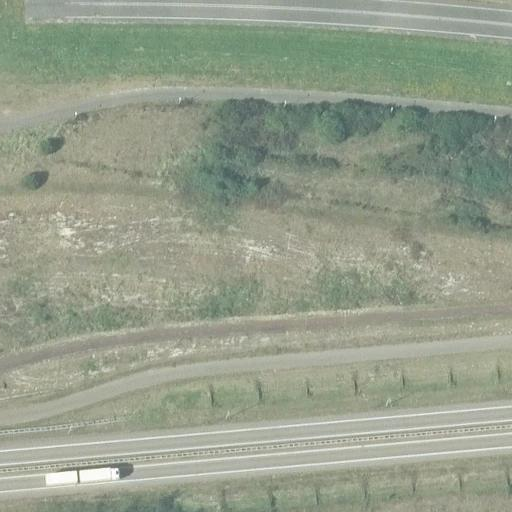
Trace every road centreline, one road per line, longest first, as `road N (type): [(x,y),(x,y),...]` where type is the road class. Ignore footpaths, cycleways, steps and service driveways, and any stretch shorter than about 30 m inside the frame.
road 1 (unclassified): [(0,419),(196,370),(511,341)]
road 2 (trunk): [(511,413),(0,458)]
road 3 (trunk): [(0,485),(511,442)]
